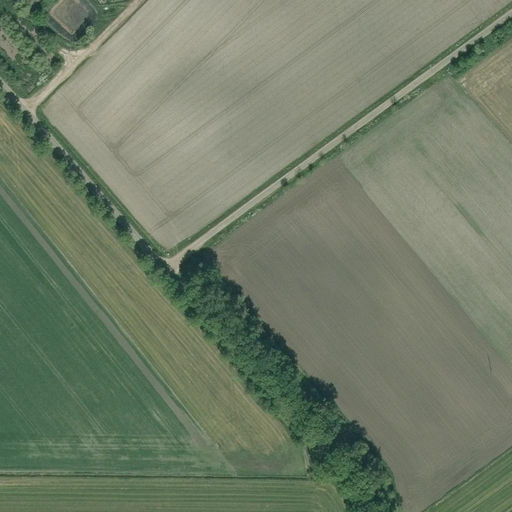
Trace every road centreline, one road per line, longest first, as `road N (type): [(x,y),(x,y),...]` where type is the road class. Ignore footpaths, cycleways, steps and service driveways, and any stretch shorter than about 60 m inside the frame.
road 1 (unclassified): [(164,268),(511,14)]
road 2 (unclassified): [(370,511),(346,465),(288,396),(164,268)]
road 3 (unclassified): [(164,268),(0,83)]
